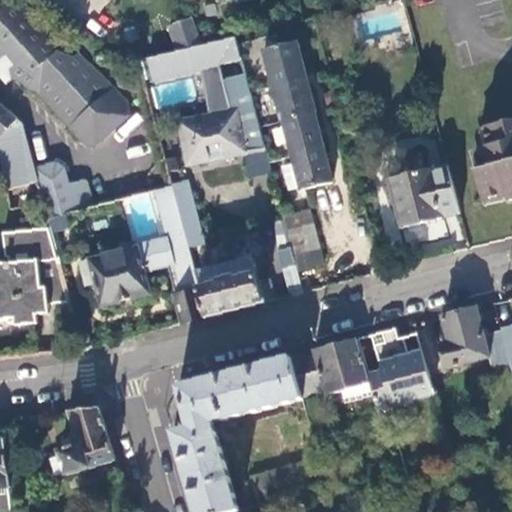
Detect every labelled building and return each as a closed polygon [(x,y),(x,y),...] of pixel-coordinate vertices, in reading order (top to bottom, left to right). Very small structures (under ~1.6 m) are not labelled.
[(77,56),(66,55),(57,55),(65,48),(46,43),(54,36),(35,31),(43,24),(24,19),(32,12),(14,7),(21,1),(18,0),(0,0),(0,79),(5,85),(12,79),(20,82),(27,89),(38,92),(56,98),(49,105),(67,110),(60,116),(78,122),(71,129),(85,144),(95,147),(115,132),(132,114),(130,105),(116,88),(108,94),(106,75),(98,82),(96,63),(88,70),(90,56),(88,54),(77,56)] [(194,17),(168,25),(176,52),(205,45),(194,17)] [(154,81),(199,70),(210,117),(178,124),(188,167),(246,155),(263,152),(267,151),(242,56),(241,57),(236,37),(205,45),(176,52),(148,59),(154,81)] [(302,188),(303,190),(334,182),(316,113),(317,113),(299,43),(266,52),(295,163),(302,188)] [(0,137),(0,138),(6,142),(22,124),(0,106),(0,137)] [(479,172),(487,201),(508,196),(510,200),(511,199),(511,122),(486,130),(490,148),(478,152),(482,171),(479,172)] [(22,124),(6,142),(6,158),(14,187),(42,184),(37,168),(35,156),(27,129),(22,124)] [(246,155),(251,179),(268,175),(263,152),(246,155)] [(60,162),(37,168),(42,184),(45,195),(51,218),(67,214),(96,207),(89,182),(86,180),(71,183),(67,167),(60,162)] [(295,163),(282,167),(289,192),(302,188),(295,163)] [(392,181),(404,228),(462,213),(449,166),(392,181)] [(191,182),(174,186),(191,248),(207,244),(191,182)] [(42,184),(14,187),(18,201),(45,195),(42,184)] [(191,248),(174,186),(160,190),(156,191),(169,241),(176,265),(183,293),(179,294),(187,324),(210,318),(202,288),(197,272),(191,248)] [(293,246),(300,272),(327,264),(311,210),(285,218),(293,246)] [(67,214),(51,218),(53,227),(54,228),(70,224),(67,214)] [(54,228),(53,227),(8,231),(10,255),(13,255),(14,262),(0,262),(0,319),(19,318),(20,323),(43,322),(42,312),(41,300),(54,299),(54,302),(73,301),(54,228)] [(176,265),(169,241),(82,264),(88,283),(96,281),(103,306),(151,294),(146,273),(176,265)] [(292,296),(306,293),(300,272),(293,246),(280,249),(292,296)] [(253,258),(197,272),(202,288),(219,284),(219,282),(236,278),(237,279),(258,274),(253,258)] [(234,311),(267,303),(259,274),(258,274),(237,279),(236,278),(219,282),(219,284),(202,288),(210,318),(234,311)] [(41,300),(42,312),(55,311),(54,302),(54,299),(41,300)] [(479,308),(445,317),(452,343),(443,345),(449,369),(492,357),(495,367),(511,362),(502,329),(486,334),(479,308)] [(511,326),(502,329),(511,362),(511,364),(511,326)] [(386,333),(374,336),(378,351),(388,348),(387,343),(400,339),(398,330),(386,333)] [(419,335),(406,338),(410,353),(423,349),(419,335)] [(388,348),(378,351),(383,372),(369,375),(372,383),(376,398),(379,410),(417,399),(416,394),(434,389),(423,349),(410,353),(406,338),(400,339),(387,343),(388,348)] [(369,375),(360,340),(335,346),(293,357),(305,401),(342,391),(372,383),(369,375)] [(305,401),(293,357),(227,375),(179,387),(189,428),(174,433),(185,472),(196,511),(239,511),(241,511),(216,424),(305,401)] [(372,383),(342,391),(346,406),(376,398),(372,383)] [(511,386),(494,390),(501,416),(511,412),(511,386)] [(434,389),(416,394),(417,399),(436,394),(434,389)] [(77,446),(62,451),(64,457),(69,473),(69,475),(117,461),(102,409),(71,413),(79,434),(75,436),(74,437),(77,446)] [(0,511),(13,511),(4,439),(0,439),(0,511)] [(64,457),(50,461),(55,477),(69,473),(64,457)] [(260,506),(316,490),(307,462),(252,478),(260,506)] [(329,486),(347,480),(343,465),(325,471),(329,486)] [(402,492),(395,466),(375,472),(382,498),(402,492)]
